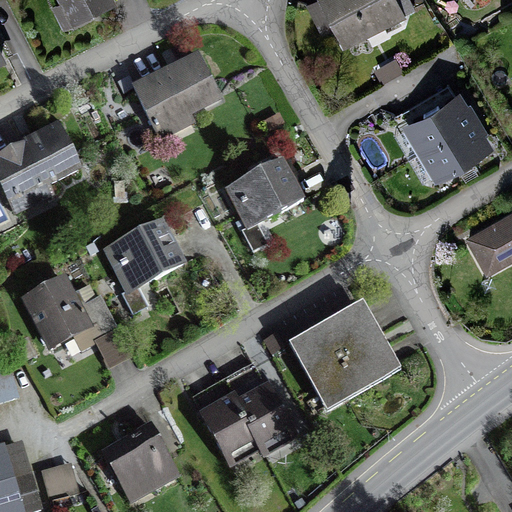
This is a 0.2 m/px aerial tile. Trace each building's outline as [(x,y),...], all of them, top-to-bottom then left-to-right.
[(107,0),(48,0),(66,32),(112,7),(107,0)] [(388,0),(316,0),(315,1),(342,54),(401,24),(388,0)] [(225,114),(198,63),(134,96),(160,147),(225,114)] [(408,126),(422,150),(471,121),(457,98),(408,126)] [(487,149),(471,121),(422,150),(439,177),(487,149)] [(83,182),(56,132),(0,163),(0,196),(14,221),(83,182)] [(303,199),(282,160),(225,191),(246,230),(303,199)] [(511,215),(462,247),(486,286),(511,270),(511,215)] [(182,276),(160,232),(102,261),(133,322),(145,316),(136,299),(182,276)] [(88,338),(64,286),(18,307),(42,360),(88,338)] [(355,317),(283,361),(322,425),(395,381),(355,317)] [(4,370),(0,371),(0,402),(14,398),(4,370)] [(258,374),(227,392),(256,440),(260,448),(291,430),(258,374)] [(228,456),(256,440),(227,392),(223,385),(196,401),(228,456)] [(145,433),(96,463),(125,511),(132,511),(177,485),(145,433)] [(10,445),(0,448),(0,511),(30,511),(40,509),(31,479),(22,482),(10,445)] [(71,472),(45,478),(52,503),(77,496),(71,472)]
